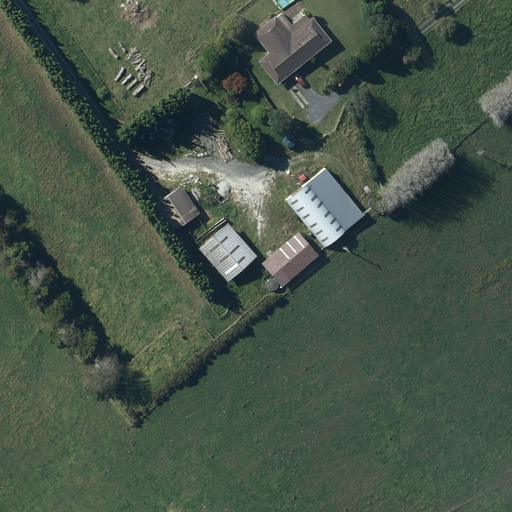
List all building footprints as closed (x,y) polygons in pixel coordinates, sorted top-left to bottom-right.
[(280,85),(333,38),(304,8),(297,0),(292,0),(253,35),(268,52),(258,60),(280,85)] [(327,167),(286,204),(326,249),(368,212),(327,167)] [(211,182),(196,195),(210,212),(225,200),(211,182)] [(230,222),(201,248),(228,279),(257,252),(230,222)] [(263,265),(284,287),(320,253),(299,230),(263,265)]
